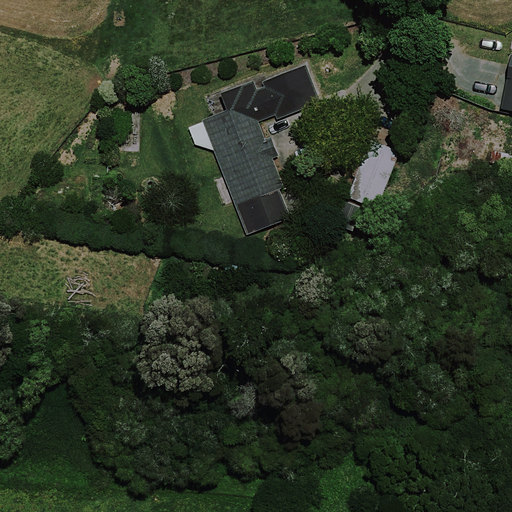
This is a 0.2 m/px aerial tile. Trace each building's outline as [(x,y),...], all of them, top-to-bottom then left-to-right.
[(511,59),(503,110),(511,111),(511,59)] [(319,107),(304,67),(267,81),(270,90),(226,107),(229,113),(190,128),(197,148),(216,152),(248,237),(293,220),(282,189),(285,188),(261,123),(278,117),(279,121),(319,107)] [(401,151),(373,141),(350,199),(379,210),(401,151)] [(511,154),(494,152),(493,165),(511,167),(511,154)] [(365,210),(348,203),(338,225),(355,232),(365,210)]
